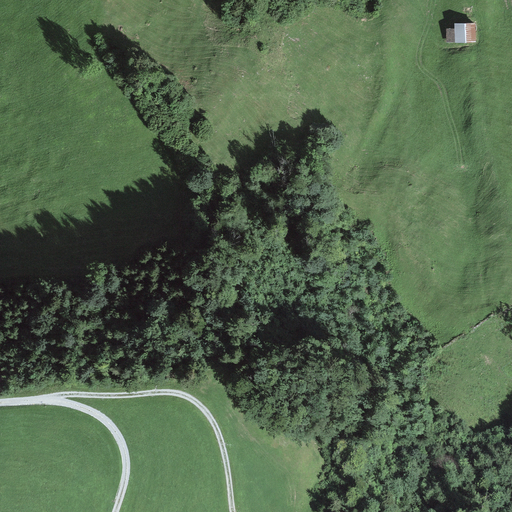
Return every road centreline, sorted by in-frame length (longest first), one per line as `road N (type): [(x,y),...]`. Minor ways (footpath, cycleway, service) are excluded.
road 1 (track): [(24,399),(170,390),(193,397),(213,418),(235,511)]
road 2 (track): [(24,399),(68,403),(119,434),(127,458),(114,511)]
